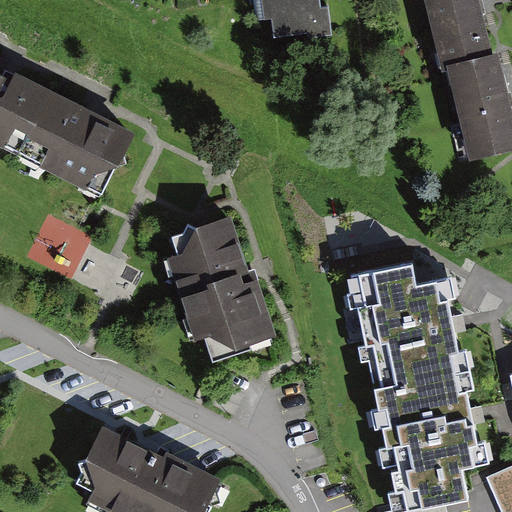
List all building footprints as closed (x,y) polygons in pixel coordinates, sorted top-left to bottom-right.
[(330,0),(274,0),(279,36),(334,32),(330,0)] [(494,58),(490,59),(478,10),(476,0),(427,0),(445,73),(450,71),(471,158),(511,148),(511,132),(505,103),(494,58)] [(0,150),(103,200),(137,130),(18,73),(14,82),(0,75),(0,150)] [(185,233),(173,237),(179,256),(168,259),(195,343),(205,340),(213,364),(272,345),(270,338),(276,336),(256,271),(249,274),(232,218),(197,229),(189,225),(185,233)] [(413,262),(358,273),(364,303),(358,304),(396,492),(405,490),(408,509),(468,497),(462,467),(475,464),(471,444),(478,443),(448,299),(441,300),(437,280),(417,284),(413,262)] [(166,459),(104,429),(88,461),(79,464),(83,473),(77,484),(94,493),(89,503),(107,511),(206,511),(222,480),(169,454),(166,459)] [(511,511),(511,465),(488,476),(503,511),(511,511)]
